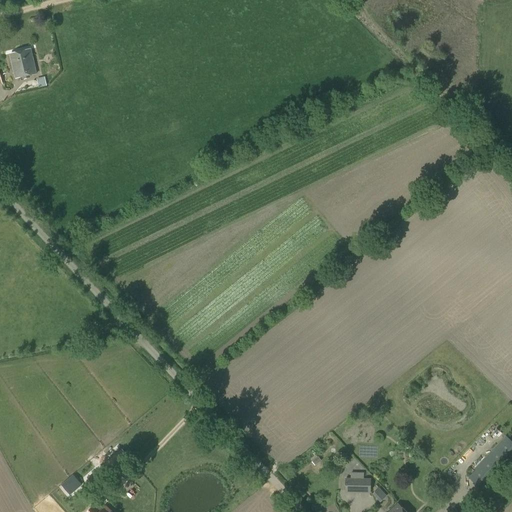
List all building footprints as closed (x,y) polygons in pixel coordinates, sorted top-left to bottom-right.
[(20,52),(25,77),(36,74),(30,49),(20,52)] [(16,79),(25,77),(20,52),(10,54),(16,79)] [(484,493),(511,462),(511,442),(506,437),(467,477),(484,493)] [(111,480),(118,473),(121,476),(128,470),(125,467),(132,461),(122,449),(100,467),(101,468),(87,480),(98,492),(107,485),(105,483),(110,479),(111,480)] [(441,497),(451,487),(442,478),(432,488),(441,497)] [(370,490),(370,479),(364,479),(345,479),(345,490),(370,490)] [(381,500),(388,494),(380,486),(374,492),(381,500)]
